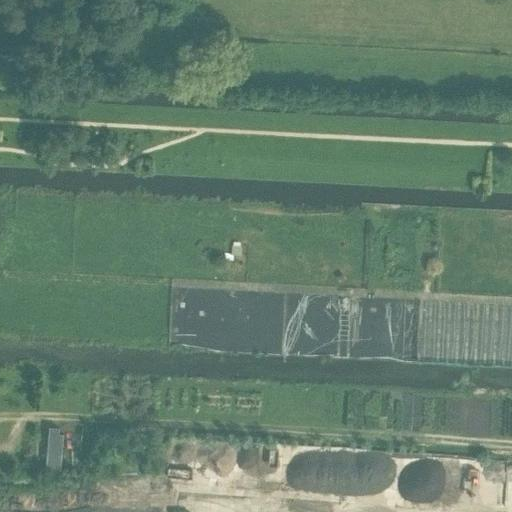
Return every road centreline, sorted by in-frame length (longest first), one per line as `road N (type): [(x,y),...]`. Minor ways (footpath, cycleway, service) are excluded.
road 1 (track): [(511,144),(0,118)]
road 2 (track): [(511,54),(0,31)]
road 3 (track): [(0,148),(112,163),(209,127)]
